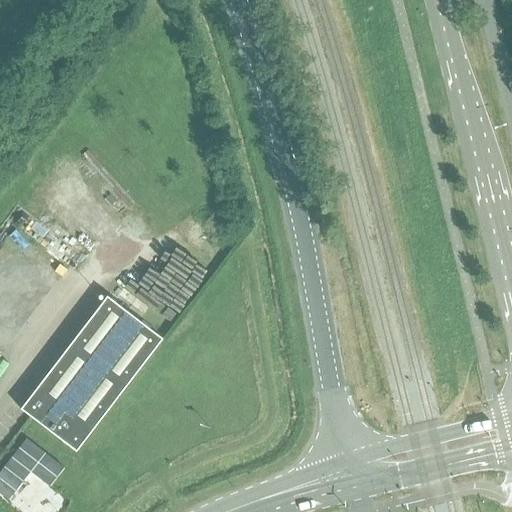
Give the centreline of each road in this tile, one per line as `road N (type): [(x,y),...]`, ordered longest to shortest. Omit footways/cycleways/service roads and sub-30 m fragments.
road 1 (unclassified): [(347,474),(297,215),(236,0)]
road 2 (secondary): [(438,0),(511,284)]
road 3 (tertiary): [(347,474),(421,471),(506,450)]
road 4 (tertiary): [(497,420),(413,441),(347,474)]
